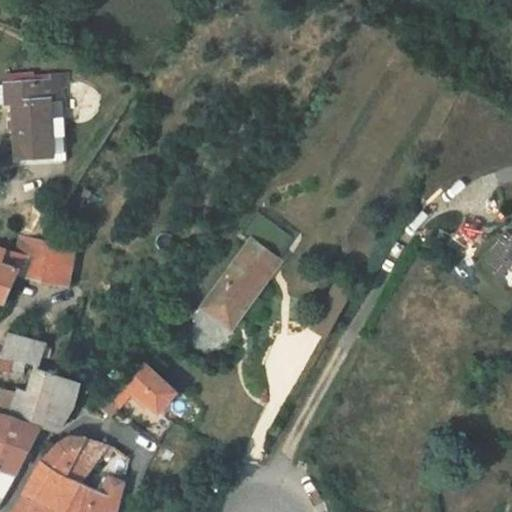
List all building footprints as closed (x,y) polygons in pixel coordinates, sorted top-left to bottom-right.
[(3,67),(3,87),(10,87),(13,143),(49,142),(50,134),(62,134),(58,65),(3,67)] [(242,213),(250,218),(279,239),(295,217),(258,191),(242,213)] [(511,216),(507,213),(485,242),(511,261),(511,216)] [(25,251),(64,259),(72,230),(35,221),(22,217),(15,231),(0,228),(0,284),(14,288),(25,251)] [(250,218),(204,284),(233,304),(270,252),(279,239),(250,218)] [(0,339),(34,347),(39,326),(0,316),(0,339)] [(70,382),(72,368),(50,361),(32,356),(28,375),(17,373),(3,399),(40,409),(52,412),(70,382)] [(138,363),(126,382),(161,402),(174,383),(173,381),(138,363)] [(0,398),(0,422),(28,430),(40,409),(3,399),(0,398)] [(37,447),(58,458),(80,423),(70,420),(56,425),(37,447)] [(0,477),(28,430),(0,422),(0,477)] [(99,429),(80,423),(58,458),(77,467),(99,429)] [(0,511),(26,511),(38,490),(58,499),(77,467),(58,458),(37,447),(21,476),(0,511)] [(101,463),(94,476),(77,467),(58,499),(59,500),(69,504),(87,511),(102,511),(114,469),(101,463)] [(59,500),(54,511),(65,511),(69,504),(59,500)]
